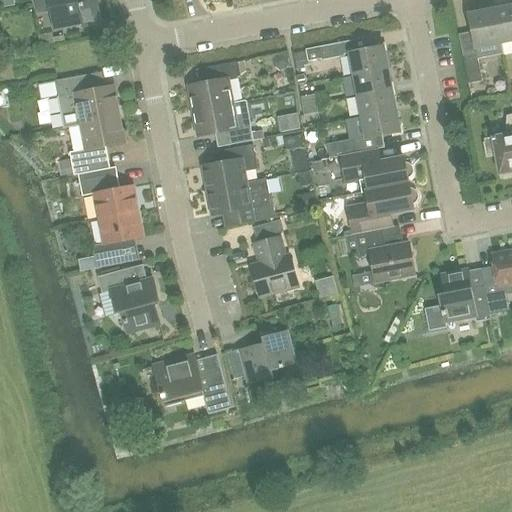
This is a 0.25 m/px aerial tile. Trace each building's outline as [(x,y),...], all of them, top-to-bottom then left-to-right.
[(97,0),(36,0),(39,13),(51,11),(54,30),(82,25),(86,27),(102,24),(97,0)] [(511,5),(494,9),(501,44),(511,41),(511,5)] [(501,44),(494,9),(469,14),(475,49),(501,44)] [(342,43),(319,47),(306,49),(307,52),(295,54),(298,72),(305,71),(303,61),(308,60),(308,62),(321,59),(321,61),(345,56),(342,43)] [(349,53),(353,75),(389,68),(384,46),(349,53)] [(477,54),(463,56),(468,84),(482,81),(477,54)] [(215,81),(188,86),(193,112),(246,101),(233,103),(229,79),(241,76),(238,62),(212,67),(215,81)] [(393,89),(389,68),(353,75),(357,96),(393,89)] [(120,115),(114,86),(87,91),(84,76),(56,81),(59,97),(58,97),(61,114),(78,111),(81,122),(120,115)] [(397,110),(393,89),(357,96),(361,117),(397,110)] [(301,97),(303,107),(317,104),(315,95),(301,97)] [(252,134),(251,127),(246,101),(193,112),(198,137),(225,132),(227,146),(264,139),(263,131),(252,134)] [(318,113),(317,104),(303,107),(304,116),(318,113)] [(401,132),(397,110),(361,117),(366,139),(401,132)] [(511,114),(507,116),(506,134),(484,138),(485,143),(488,155),(495,154),(500,178),(504,178),(504,177),(511,175),(511,114)] [(125,143),(120,115),(81,122),(82,128),(70,130),(74,155),(70,155),(74,176),(103,170),(98,148),(125,143)] [(364,150),(362,137),(326,144),(329,157),(353,153),(364,150)] [(290,138),(264,140),(266,171),(292,169),(290,138)] [(232,161),(204,166),(208,190),(246,183),(244,172),(258,170),(254,145),(230,149),(232,161)] [(404,157),(381,161),(379,148),(364,150),(353,153),(358,181),(372,178),(374,189),(378,189),(409,183),(408,177),(411,174),(413,171),(412,167),(409,164),(405,162),(404,157)] [(139,212),(134,186),(120,189),(117,174),(80,181),(83,197),(94,194),(99,219),(139,212)] [(276,218),(272,194),(268,195),(265,179),(246,183),(208,190),(213,216),(224,214),(227,227),(276,218)] [(410,188),(409,183),(378,189),(380,199),(371,201),(372,205),(361,207),(365,231),(393,226),(390,213),(414,208),(413,203),(416,200),(418,197),(417,192),(414,189),(410,188)] [(144,237),(139,212),(99,219),(104,244),(92,246),(95,261),(82,263),(84,271),(140,260),(136,239),(144,237)] [(281,220),(273,223),(276,234),(284,232),(281,220)] [(253,227),(230,234),(234,244),(256,236),(253,227)] [(356,233),(356,235),(350,236),(353,250),(359,249),(361,259),(371,257),(374,271),(370,272),(369,274),(370,284),(376,287),(384,285),(386,282),(386,279),(415,274),(409,242),(385,247),(382,228),(356,233)] [(280,237),(277,238),(255,244),(260,265),(252,267),(260,297),(299,286),(291,256),(285,258),(280,237)] [(497,280),(483,283),(490,315),(510,311),(506,293),(511,291),(511,252),(492,256),(497,280)] [(490,315),(483,283),(480,268),(442,276),(445,293),(441,294),(441,293),(439,294),(441,305),(424,308),(428,330),(447,327),(445,319),(460,316),(461,319),(475,316),(476,322),(491,319),(490,315)] [(160,303),(153,279),(130,285),(126,270),(98,277),(102,293),(111,291),(117,315),(122,313),(127,333),(160,324),(155,304),(160,303)] [(293,350),(288,331),(262,338),(264,343),(239,350),(248,385),(274,378),(274,377),(304,369),(299,348),(293,350)] [(200,378),(196,361),(194,356),(154,366),(165,407),(186,402),(185,397),(203,392),(208,414),(228,409),(219,374),(200,378)]
